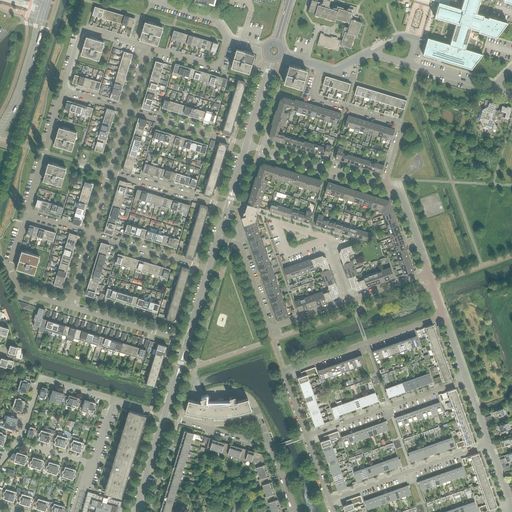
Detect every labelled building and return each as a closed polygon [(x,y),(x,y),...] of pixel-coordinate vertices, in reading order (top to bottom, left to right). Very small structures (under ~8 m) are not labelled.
[(310,0),(309,6),(340,15),(331,45),(351,51),(364,9),(356,7),(356,9),(325,0),(310,0)] [(431,0),(438,2),(434,17),(456,23),(450,44),(465,49),(471,28),(475,13),(479,0),(431,0)] [(484,15),(475,13),(471,28),(479,30),(478,32),(496,37),(507,22),(488,16),(488,18),(483,16),(484,15)] [(145,22),(139,40),(158,46),(163,27),(145,22)] [(99,60),(104,42),(86,37),(81,55),(99,60)] [(450,44),(428,38),(423,55),(471,69),(483,54),(465,49),(450,44)] [(249,73),(254,55),(236,49),(231,68),(249,73)] [(122,57),(131,59),(133,54),(121,51),(121,52),(123,54),(122,57)] [(131,59),(122,57),(119,56),(119,58),(122,59),(121,62),(129,65),(131,59)] [(120,64),(119,67),(128,70),(129,65),(121,62),(118,61),(117,63),(120,64)] [(154,66),(162,69),(163,66),(166,66),(167,64),(156,61),(154,66)] [(175,73),(178,74),(181,65),(175,63),(172,75),(174,75),(175,73)] [(180,74),(183,75),(186,67),(181,65),(178,74),(177,77),(179,77),(180,74)] [(286,74),(283,83),(302,89),(305,80),(307,71),(289,65),(286,74)] [(128,70),(119,67),(116,66),(116,68),(118,70),(118,72),(126,75),(128,70)] [(186,76),(188,77),(191,68),(186,67),(183,75),(182,78),(184,79),(186,76)] [(191,77),(194,78),(196,70),(191,68),(188,77),(187,80),(189,80),(191,77)] [(196,79),(199,80),(201,71),(196,70),(194,78),(193,81),(194,82),(196,79)] [(116,78),(125,80),(126,75),(118,72),(115,71),(114,73),(117,75),(116,78)] [(115,83),(123,85),(125,80),(116,78),(113,77),(113,78),(115,80),(115,83)] [(238,80),(234,92),(243,94),(246,82),(238,80)] [(113,88),(122,90),(123,85),(115,83),(112,82),(111,83),(114,85),(113,88)] [(111,93),(120,96),(122,90),(113,88),(110,87),(110,89),(112,90),(111,93)] [(110,98),(118,101),(120,96),(111,93),(109,92),(108,94),(111,95),(110,98)] [(241,100),(243,94),(234,92),(233,97),(241,100)] [(239,106),(241,100),(233,97),(231,103),(239,106)] [(286,106),(292,108),(295,101),(283,97),(283,98),(281,99),(280,99),(276,110),(284,112),(286,106)] [(295,99),(295,101),(292,108),(292,110),(296,112),(300,101),(295,99)] [(67,110),(70,111),(72,102),(67,100),(63,112),(65,112),(67,110)] [(172,111),(177,113),(181,101),(180,104),(177,103),(177,100),(176,100),(175,103),(172,111)] [(508,119),(510,113),(507,112),(508,108),(502,106),(501,109),(497,111),(494,110),(496,104),(494,104),(494,102),(485,100),(484,103),(489,104),(488,104),(489,106),(483,109),(481,109),(478,119),(479,119),(483,127),(483,128),(493,131),(493,130),(498,127),(497,125),(496,126),(494,122),(497,120),(498,122),(502,120),(502,118),(508,119)] [(183,102),(181,101),(177,113),(183,114),(186,103),(185,106),(182,105),(183,102)] [(72,102),(70,111),(69,114),(70,114),(72,111),(75,112),(77,104),(72,102)] [(237,112),(239,106),(231,103),(229,109),(237,112)] [(77,104),(75,112),(74,115),(76,116),(77,113),(80,114),(83,105),(77,104)] [(83,105),(80,114),(79,117),(81,117),(82,114),(85,115),(88,107),(83,105)] [(188,116),(193,117),(196,109),(196,106),(195,105),(193,108),(190,107),(188,116)] [(88,107),(85,115),(84,118),(86,119),(88,116),(91,117),(93,108),(88,107)] [(193,117),(198,119),(201,110),(202,108),(200,107),(198,110),(196,109),(193,117)] [(198,119),(203,121),(206,112),(207,109),(205,109),(204,111),(201,110),(198,119)] [(236,117),(237,112),(229,109),(227,115),(236,117)] [(203,121),(209,122),(211,114),(212,111),(210,110),(209,113),(206,112),(203,121)] [(271,124),(272,125),(279,127),(283,128),(287,113),(284,112),(276,110),(275,110),(271,124)] [(211,114),(209,122),(214,124),(217,112),(216,112),(214,114),(211,114)] [(341,113),(336,112),(333,123),(338,124),(341,113)] [(234,123),(236,117),(227,115),(226,121),(234,123)] [(345,126),(350,128),(353,117),(348,115),(345,126)] [(137,123),(145,126),(148,127),(149,125),(146,123),(147,120),(138,118),(137,123)] [(232,129),(234,123),(226,121),(224,126),(232,129)] [(135,128),(144,131),(147,132),(147,130),(145,129),(145,126),(137,123),(135,128)] [(271,139),(282,143),(284,135),(278,133),(279,127),(272,125),(269,136),(270,136),(271,138),(271,139)] [(230,135),(232,129),(224,126),(222,132),(230,135)] [(72,151),(77,133),(59,127),(56,136),(53,145),(72,151)] [(135,128),(134,134),(142,136),(145,137),(146,135),(143,134),(144,131),(135,128)] [(394,129),(390,128),(386,139),(391,140),(394,129)] [(155,138),(158,139),(161,131),(155,129),(152,141),(154,141),(155,138)] [(166,132),(161,131),(158,139),(157,142),(159,143),(161,140),(163,141),(166,132)] [(171,134),(166,132),(163,141),(163,144),(164,144),(166,142),(169,142),(171,134)] [(134,134),(132,139),(141,141),(144,142),(144,141),(141,139),(142,136),(134,134)] [(176,135),(171,134),(169,142),(168,145),(169,146),(171,143),(174,144),(176,135)] [(176,145),(179,146),(182,137),(176,135),(174,144),(173,147),(175,147),(176,145)] [(282,143),(289,145),(291,137),(284,135),(282,143)] [(289,145),(296,147),(298,139),(291,137),(289,145)] [(96,145),(104,147),(106,142),(95,139),(94,139),(97,140),(97,142),(93,142),(93,144),(96,145)] [(132,139),(131,144),(142,147),(143,146),(140,144),(141,141),(132,139)] [(192,140),(187,139),(183,150),(184,147),(187,148),(187,151),(188,152),(192,140)] [(296,147),(303,149),(305,141),(298,139),(296,147)] [(197,142),(192,140),(188,152),(189,149),(192,150),(192,153),(194,153),(195,150),(197,142)] [(303,149),(309,151),(312,144),(305,141),(303,149)] [(219,142),(217,148),(226,151),(227,145),(219,142)] [(131,144),(129,149),(140,153),(141,151),(138,150),(139,147),(142,148),(142,147),(131,144)] [(312,144),(309,151),(316,154),(319,146),(312,144)] [(321,146),(319,146),(316,154),(323,156),(326,148),(325,148),(326,145),(324,144),(323,144),(322,145),(321,146)] [(326,145),(325,148),(326,148),(323,156),(328,157),(331,146),(326,145)] [(217,148),(216,154),(224,156),(226,151),(217,148)] [(335,159),(340,161),(342,153),(343,150),(338,148),(335,159)] [(129,149),(127,154),(139,158),(139,156),(137,155),(138,152),(140,153),(129,149)] [(349,155),(342,153),(340,161),(347,163),(349,155)] [(127,154),(126,160),(134,162),(137,163),(138,161),(135,160),(136,157),(139,158),(127,154)] [(216,154),(214,160),(222,162),(224,156),(216,154)] [(347,163),(353,165),(356,157),(349,155),(347,163)] [(356,157),(353,165),(360,167),(363,159),(356,157)] [(363,159),(360,167),(367,169),(370,161),(363,159)] [(134,165),(134,162),(126,160),(124,165),(133,167),(136,168),(136,167),(134,165)] [(220,168),(222,162),(214,160),(212,165),(220,168)] [(370,161),(367,169),(374,171),(377,163),(370,161)] [(61,186),(66,168),(48,163),(43,181),(61,186)] [(377,163),(374,171),(381,173),(384,165),(377,163)] [(153,175),(158,177),(162,165),(161,168),(158,167),(158,164),(156,164),(156,167),(153,175)] [(266,172),(272,174),(275,167),(263,164),(263,165),(261,166),(260,166),(256,177),(264,179),(266,172)] [(133,167),(124,165),(123,170),(134,174),(135,172),(132,170),(133,167)] [(158,177),(163,178),(167,167),(166,170),(163,169),(163,166),(162,165),(158,177)] [(212,165),(210,171),(219,174),(220,168),(212,165)] [(271,178),(285,182),(289,170),(275,166),(275,167),(272,174),(271,178)] [(174,172),(171,171),(169,180),(174,182),(176,173),(177,170),(175,170),(174,172)] [(299,186),(302,174),(289,170),(285,182),(299,186)] [(174,182),(179,183),(181,175),(182,172),(181,171),(179,174),(176,173),(174,182)] [(210,171),(209,177),(217,180),(219,174),(210,171)] [(184,175),(181,175),(179,183),(184,185),(187,176),(188,173),(186,173),(184,175)] [(189,177),(187,176),(184,185),(189,186),(192,178),(193,175),(191,174),(189,177)] [(316,179),(302,174),(299,186),(313,190),(316,179)] [(195,188),(198,176),(196,176),(195,179),(192,178),(189,186),(195,188)] [(251,190),(263,194),(267,180),(264,179),(256,177),(255,176),(251,190)] [(209,177),(207,183),(215,185),(217,180),(209,177)] [(321,180),(316,179),(313,190),(318,192),(321,180)] [(83,187),(92,189),(93,184),(82,180),(82,182),(84,184),(83,187)] [(207,183),(205,189),(213,191),(215,185),(207,183)] [(90,194),(92,189),(83,187),(80,186),(80,187),(83,189),(82,192),(90,194)] [(137,199),(140,200),(143,191),(137,189),(134,201),(136,201),(137,199)] [(212,197),(213,191),(205,189),(203,195),(212,197)] [(247,204),(245,212),(246,216),(251,214),(254,215),(256,207),(257,207),(259,208),(263,194),(251,190),(247,204)] [(81,194),(80,197),(89,199),(90,194),(82,192),(79,191),(78,192),(81,194)] [(142,200),(145,201),(148,193),(143,191),(140,200),(139,203),(141,203),(142,200)] [(153,194),(148,193),(145,201),(144,204),(146,205),(148,202),(150,203),(153,194)] [(153,203),(156,204),(158,196),(153,194),(150,203),(150,206),(151,206),(153,203)] [(89,199),(80,197),(77,196),(77,198),(79,199),(79,202),(87,205),(89,199)] [(158,205),(161,206),(163,197),(158,196),(156,204),(155,207),(156,208),(158,205)] [(389,201),(378,197),(375,208),(380,210),(389,201)] [(86,210),(87,205),(79,202),(76,201),(75,203),(78,204),(77,207),(86,210)] [(393,212),(389,201),(380,210),(382,215),(393,212)] [(269,211),(276,213),(278,205),(271,203),(269,211)] [(200,204),(199,210),(207,213),(209,207),(200,204)] [(284,207),(278,205),(276,213),(282,215),(284,207)] [(84,215),(86,210),(77,207),(74,206),(74,208),(76,210),(75,212),(84,215)] [(282,215),(289,217),(291,209),(284,207),(282,215)] [(297,211),(291,209),(289,217),(295,219),(297,211)] [(199,210),(197,216),(205,219),(207,213),(199,210)] [(304,213),(297,211),(295,219),(302,221),(304,213)] [(305,214),(304,213),(302,221),(308,223),(312,212),(306,211),(305,214)] [(83,220),(84,215),(75,212),(73,212),(72,213),(75,215),(74,218),(83,220)] [(395,216),(393,212),(382,215),(384,220),(395,216)] [(246,216),(241,218),(244,225),(255,221),(255,220),(256,216),(254,215),(251,214),(246,216)] [(315,225),(320,227),(322,219),(323,219),(323,216),(318,214),(315,225)] [(197,216),(195,222),(203,224),(205,219),(197,216)] [(396,221),(395,216),(384,220),(386,224),(396,221)] [(83,220),(74,218),(71,217),(71,218),(73,220),(72,223),(81,226),(83,220)] [(320,227),(327,229),(329,221),(323,219),(322,219),(320,227)] [(260,234),(255,221),(244,225),(248,238),(260,234)] [(327,229),(334,231),(336,223),(329,221),(327,229)] [(398,225),(396,221),(386,224),(387,229),(398,225)] [(195,222),(193,228),(202,230),(203,224),(195,222)] [(343,225),(336,223),(334,231),(340,233),(343,225)] [(29,234),(32,235),(35,227),(29,225),(26,236),(28,237),(29,234)] [(340,233),(347,235),(350,227),(343,225),(340,233)] [(399,230),(398,225),(387,229),(389,234),(399,230)] [(35,236),(37,237),(40,228),(35,227),(32,235),(31,238),(33,239),(35,236)] [(347,235),(354,237),(357,229),(350,227),(347,235)] [(40,237),(43,238),(45,230),(40,228),(37,237),(37,240),(38,240),(40,237)] [(193,228),(192,234),(200,236),(202,230),(193,228)] [(354,237),(361,239),(364,231),(357,229),(354,237)] [(50,231),(45,230),(43,238),(42,241),(43,242),(45,239),(48,240),(50,231)] [(150,240),(156,242),(158,233),(159,230),(157,230),(156,233),(153,232),(150,240)] [(401,234),(399,230),(389,234),(390,238),(401,234)] [(50,241),(53,241),(56,233),(50,231),(48,240),(47,243),(49,243),(50,241)] [(361,239),(368,241),(371,233),(364,231),(361,239)] [(156,242),(161,243),(163,235),(164,232),(163,232),(161,234),(158,233),(156,242)] [(161,243),(166,245),(169,237),(168,236),(169,234),(168,233),(166,236),(163,235),(161,243)] [(192,234),(190,239),(198,242),(200,236),(192,234)] [(253,252),(265,248),(260,234),(248,238),(253,252)] [(403,239),(401,234),(390,238),(392,243),(403,239)] [(171,237),(169,237),(166,245),(171,247),(174,238),(174,235),(173,235),(171,237)] [(176,239),(174,238),(171,247),(176,248),(180,237),(178,236),(176,239)] [(190,239),(188,245),(196,248),(198,242),(190,239)] [(404,243),(403,239),(392,243),(394,247),(404,243)] [(99,248),(108,250),(111,251),(111,250),(109,248),(110,245),(101,242),(99,248)] [(406,248),(404,243),(394,247),(395,252),(406,248)] [(187,247),(186,251),(195,253),(196,248),(188,245),(187,247)] [(341,250),(341,251),(348,255),(355,252),(352,245),(341,249),(341,250)] [(98,253),(106,256),(109,256),(110,255),(107,253),(108,250),(99,248),(98,253)] [(258,266),(270,262),(265,248),(253,252),(258,266)] [(407,252),(406,248),(395,252),(397,256),(407,252)] [(16,269),(34,275),(40,256),(22,251),(16,269)] [(185,257),(193,259),(195,253),(186,251),(185,257)] [(340,252),(339,253),(341,257),(343,264),(350,261),(348,255),(341,251),(340,252)] [(409,257),(407,252),(397,256),(398,261),(409,257)] [(98,253),(96,258),(105,261),(108,262),(108,260),(106,258),(106,256),(98,253)] [(118,263),(121,264),(123,255),(118,254),(114,265),(116,266),(118,263)] [(128,257),(123,255),(121,264),(120,267),(121,267),(123,265),(126,265),(128,257)] [(322,256),(311,260),(314,267),(320,265),(324,257),(323,257),(322,256)] [(134,258),(128,257),(126,265),(125,268),(127,269),(128,266),(131,267),(134,258)] [(324,257),(320,265),(322,271),(330,268),(327,262),(326,257),(325,258),(324,257)] [(411,262),(409,257),(398,261),(400,265),(411,262)] [(96,258),(95,263),(103,266),(106,267),(107,265),(104,264),(105,261),(96,258)] [(134,258),(131,267),(130,270),(132,270),(133,268),(136,268),(139,260),(134,258)] [(311,259),(306,260),(310,271),(315,269),(314,267),(311,260),(311,259)] [(144,261),(139,260),(136,268),(136,269),(136,271),(137,272),(139,269),(141,270),(144,261)] [(306,260),(302,262),(305,273),(310,271),(306,260)] [(343,264),(342,264),(344,269),(354,265),(353,260),(350,261),(343,264)] [(263,279),(274,275),(270,262),(258,266),(263,279)] [(302,262),(297,264),(301,274),(305,273),(302,262)] [(412,266),(411,262),(400,265),(402,270),(412,266)] [(93,269),(102,271),(105,272),(105,270),(102,269),(103,266),(95,263),(93,269)] [(297,264),(293,265),(296,276),(301,274),(297,264)] [(293,265),(288,267),(292,278),(296,276),(293,265)] [(354,265),(344,269),(345,273),(356,270),(354,265)] [(402,270),(403,274),(414,271),(412,266),(402,270)] [(182,267),(180,273),(188,275),(190,269),(182,267)] [(288,267),(284,268),(287,279),(292,278),(288,267)] [(390,267),(386,269),(389,279),(394,278),(390,267)] [(322,271),(320,272),(322,277),(332,273),(331,268),(330,268),(322,271)] [(93,269),(91,274),(100,276),(103,277),(103,276),(101,274),(102,271),(93,269)] [(386,269),(381,270),(385,281),(389,279),(386,269)] [(356,270),(345,273),(347,278),(348,278),(355,275),(357,274),(356,270)] [(381,270),(377,272),(380,283),(385,281),(381,270)] [(377,272),(372,273),(376,284),(380,283),(377,272)] [(180,273),(178,278),(186,281),(188,275),(180,273)] [(332,273),(322,277),(323,281),(334,277),(332,273)] [(372,273),(368,275),(371,286),(376,284),(372,273)] [(91,274),(90,279),(99,282),(101,282),(102,281),(99,279),(100,276),(91,274)] [(274,275),(263,279),(268,293),(279,289),(274,275)] [(355,275),(348,278),(349,281),(352,289),(353,288),(354,289),(357,282),(356,278),(355,275)] [(368,275),(363,277),(364,279),(366,287),(367,287),(371,286),(368,275)] [(334,277),(323,281),(325,286),(327,285),(335,282),(336,282),(334,277)] [(176,284),(185,287),(186,281),(178,278),(176,284)] [(98,284),(99,282),(90,279),(88,284),(97,287),(100,288),(100,286),(98,284)] [(357,282),(354,289),(355,289),(355,290),(366,287),(364,279),(357,282)] [(335,282),(327,285),(329,288),(330,291),(337,295),(337,294),(339,293),(336,286),(335,282)] [(88,284),(87,289),(95,292),(98,293),(99,291),(96,289),(97,287),(88,284)] [(175,290),(183,292),(185,287),(176,284),(175,290)] [(85,295),(97,298),(97,296),(95,295),(95,292),(87,289),(85,295)] [(115,300),(121,302),(124,290),(123,293),(120,292),(120,289),(119,289),(118,292),(115,300)] [(284,302),(279,289),(268,293),(272,307),(284,302)] [(121,302),(126,303),(129,292),(128,295),(125,294),(126,291),(124,290),(121,302)] [(173,296),(181,298),(183,292),(175,290),(173,296)] [(322,291),(318,293),(321,303),(326,302),(326,301),(323,294),(322,291)] [(330,291),(323,294),(326,301),(337,297),(336,296),(337,295),(330,291)] [(318,293),(313,294),(317,305),(321,303),(318,293)] [(134,296),(131,305),(136,306),(139,298),(139,295),(138,294),(136,297),(134,296)] [(313,294),(309,296),(312,307),(317,305),(313,294)] [(139,298),(136,306),(141,308),(145,296),(143,296),(142,299),(139,298)] [(147,310),(150,298),(148,297),(145,296),(141,308),(147,310)] [(171,302),(179,304),(181,298),(173,296),(171,302)] [(309,296),(304,298),(308,308),(312,307),(309,296)] [(155,300),(150,298),(147,310),(152,311),(154,302),(155,300)] [(304,298),(299,299),(303,310),(308,308),(304,298)] [(299,299),(295,301),(295,302),(296,304),(297,307),(298,309),(299,311),(303,310),(299,299)] [(152,311),(157,313),(161,301),(159,301),(157,303),(154,302),(152,311)] [(169,307),(178,310),(179,304),(171,302),(169,307)] [(289,316),(284,302),(272,307),(277,320),(289,316)] [(173,321),(175,320),(178,310),(169,307),(166,319),(173,321)] [(39,329),(40,328),(42,319),(45,309),(39,308),(37,314),(35,314),(33,320),(35,321),(33,326),(39,327),(38,329),(39,329)] [(45,331),(45,329),(48,320),(51,311),(48,310),(45,319),(42,319),(40,328),(44,329),(44,331),(45,331)] [(51,331),(54,322),(57,313),(54,312),(51,321),(48,320),(45,329),(50,331),(50,333),(51,333),(51,331)] [(57,323),(54,322),(51,331),(56,333),(55,334),(56,335),(57,333),(60,324),(62,315),(59,314),(57,323)] [(62,336),(63,335),(65,325),(68,316),(65,316),(63,325),(60,324),(57,333),(61,334),(61,336),(62,336)] [(68,336),(71,327),(73,318),(71,317),(68,326),(65,325),(63,335),(67,336),(66,338),(67,338),(68,336)] [(74,340),(74,338),(77,329),(80,320),(77,319),(74,328),(71,327),(68,336),(73,338),(73,340),(74,340)] [(80,340),(83,331),(85,322),(83,321),(80,330),(77,329),(74,338),(79,340),(78,341),(79,342),(80,340)] [(86,342),(88,332),(91,323),(88,322),(86,332),(83,331),(80,340),(85,341),(84,343),(85,343),(86,342)] [(91,343),(94,334),(97,325),(94,324),(91,333),(88,332),(86,342),(90,343),(90,345),(91,345),(91,343)] [(442,381),(452,378),(433,325),(421,329),(423,333),(425,333),(440,376),(442,381)] [(1,328),(0,332),(0,337),(6,339),(9,330),(9,328),(2,326),(1,328)] [(97,347),(97,345),(100,336),(103,327),(100,326),(97,335),(94,334),(91,343),(96,345),(96,346),(97,347)] [(103,347),(106,338),(108,329),(106,328),(103,337),(100,336),(97,345),(102,346),(102,348),(102,349),(103,347)] [(109,338),(106,338),(103,347),(108,348),(107,350),(108,350),(109,348),(112,339),(114,330),(111,329),(109,338)] [(115,350),(117,341),(120,332),(117,331),(114,340),(112,339),(109,348),(114,350),(113,352),(114,352),(115,350)] [(126,334),(123,333),(120,342),(117,341),(115,350),(119,352),(119,353),(120,354),(120,352),(123,343),(126,334)] [(126,344),(123,343),(120,352),(125,353),(125,355),(126,355),(126,354),(129,345),(132,335),(129,335),(126,344)] [(132,355),(135,346),(137,337),(134,336),(132,345),(129,345),(126,354),(131,355),(130,357),(131,357),(132,355)] [(137,347),(135,346),(132,355),(136,357),(136,359),(137,359),(138,357),(140,348),(143,339),(140,338),(137,347)] [(143,361),(149,341),(146,340),(143,349),(140,348),(138,357),(142,359),(142,360),(143,361)] [(165,352),(167,346),(158,343),(156,349),(165,352)] [(9,353),(8,356),(15,358),(19,348),(11,345),(10,345),(8,352),(9,353)] [(163,358),(165,352),(156,349),(155,355),(163,358)] [(162,364),(163,358),(155,355),(153,361),(162,364)] [(1,358),(0,361),(0,365),(11,369),(14,362),(1,358)] [(160,369),(162,364),(153,361),(151,367),(160,369)] [(158,375),(160,369),(151,367),(149,372),(158,375)] [(301,372),(302,376),(298,378),(299,383),(309,380),(307,376),(313,374),(314,375),(317,374),(315,367),(301,372)] [(156,381),(158,375),(149,372),(148,378),(156,381)] [(428,383),(429,386),(433,385),(429,373),(424,375),(427,384),(428,383)] [(421,386),(427,384),(424,375),(418,377),(421,386)] [(21,380),(19,385),(29,388),(30,383),(29,382),(30,379),(23,377),(22,380),(21,380)] [(418,377),(413,379),(416,388),(421,386),(418,377)] [(155,387),(156,381),(148,378),(146,384),(155,387)] [(410,390),(416,388),(413,379),(407,381),(410,390)] [(310,385),(309,381),(309,380),(299,383),(301,388),(310,385)] [(407,381),(402,383),(405,391),(410,390),(407,381)] [(400,393),(405,391),(402,383),(396,385),(400,393)] [(29,388),(19,385),(18,390),(17,390),(16,393),(25,396),(26,393),(27,393),(29,388)] [(312,389),(311,387),(310,385),(301,388),(303,393),(312,389)] [(396,385),(395,385),(391,387),(394,395),(400,393),(396,385)] [(40,390),(38,395),(40,395),(39,397),(45,398),(45,397),(48,398),(50,391),(47,390),(48,389),(42,387),(41,390),(40,390)] [(388,397),(394,395),(391,387),(385,389),(386,392),(385,392),(387,397),(388,396),(388,397)] [(314,394),(313,392),(312,389),(303,393),(305,397),(314,394)] [(474,442),(456,389),(446,392),(463,441),(465,446),(474,442)] [(50,391),(48,398),(47,400),(50,401),(50,400),(55,402),(58,392),(53,390),(52,392),(50,391)] [(63,405),(64,402),(66,396),(63,395),(64,393),(58,392),(55,402),(61,403),(61,402),(62,402),(61,405),(63,406),(64,405),(63,405)] [(376,395),(375,392),(369,394),(372,403),(378,401),(378,400),(379,399),(377,395),(376,395)] [(315,399),(315,397),(314,394),(305,397),(306,402),(315,399)] [(367,405),(372,403),(369,394),(364,396),(367,405)] [(69,397),(66,396),(64,402),(63,405),(64,405),(66,406),(66,405),(71,406),(74,397),(69,395),(69,397)] [(246,411),(251,409),(248,398),(243,400),(238,401),(234,402),(236,395),(235,395),(229,398),(231,402),(228,403),(223,403),(218,404),(213,404),(208,403),(205,403),(206,396),(200,398),(201,402),(198,402),(193,401),(188,399),(185,411),(191,412),(196,413),(202,414),(206,415),(212,415),(218,415),(224,415),(229,414),(235,414),(240,412),(246,411)] [(15,398),(14,403),(23,406),(25,401),(23,400),(24,398),(18,396),(17,398),(15,398)] [(362,407),(367,405),(364,396),(359,398),(362,407)] [(80,398),(74,397),(71,406),(77,408),(77,406),(80,407),(82,401),(79,400),(80,398)] [(356,409),(362,407),(359,398),(353,400),(356,409)] [(317,404),(317,402),(315,399),(306,402),(308,407),(317,404)] [(82,401),(80,407),(83,408),(82,410),(87,411),(90,401),(85,400),(85,401),(82,401)] [(351,411),(356,409),(353,400),(348,402),(351,411)] [(90,401),(87,411),(93,413),(92,414),(95,415),(98,405),(95,405),(96,403),(90,401)] [(345,413),(351,411),(348,402),(342,404),(345,413)] [(23,406),(14,403),(12,409),(14,409),(13,412),(19,414),(20,411),(22,411),(23,406)] [(319,409),(318,407),(317,404),(308,407),(310,412),(319,409)] [(340,414),(345,413),(342,404),(337,406),(340,414)] [(340,414),(337,406),(331,408),(335,419),(339,418),(338,415),(340,414)] [(496,418),(506,414),(504,408),(491,412),(492,415),(494,414),(496,418)] [(321,413),(320,413),(319,409),(310,412),(311,417),(321,413)] [(105,492),(113,495),(137,413),(129,410),(105,492)] [(8,416),(6,421),(16,424),(18,418),(16,418),(17,415),(8,412),(7,416),(8,416)] [(137,413),(113,495),(121,497),(145,415),(137,413)] [(322,418),(321,413),(311,417),(313,421),(322,418)] [(404,424),(401,416),(394,418),(395,420),(396,420),(399,426),(404,424)] [(324,423),(322,418),(313,421),(315,426),(324,423)] [(16,424),(6,421),(5,426),(4,426),(3,429),(12,431),(13,429),(14,429),(16,424)] [(501,432),(511,428),(509,422),(496,426),(497,429),(499,428),(501,432)] [(33,436),(36,437),(38,430),(35,430),(36,428),(30,426),(30,428),(28,428),(27,433),(28,433),(27,436),(33,438),(33,436)] [(38,440),(43,441),(46,431),(41,430),(41,431),(38,430),(36,437),(39,438),(38,440)] [(49,441),(52,442),(54,435),(51,435),(52,433),(46,431),(43,441),(49,443),(49,441)] [(182,437),(192,440),(194,434),(184,431),(182,437)] [(323,436),(325,440),(320,442),(322,447),(331,444),(330,440),(336,438),(337,439),(340,438),(338,431),(323,436)] [(54,435),(52,442),(55,443),(54,444),(60,446),(63,434),(58,432),(58,434),(55,433),(54,435)] [(65,446),(68,447),(70,440),(71,440),(72,437),(64,433),(64,434),(63,434),(60,446),(65,448),(65,446)] [(511,436),(499,441),(500,442),(501,444),(495,446),(496,449),(511,443),(511,436)] [(190,445),(192,440),(182,437),(181,443),(190,445)] [(446,439),(449,448),(451,447),(452,450),(456,449),(452,437),(446,439)] [(216,451),(219,441),(209,438),(206,450),(209,451),(210,449),(216,451)] [(73,441),(71,440),(70,440),(68,447),(71,448),(70,449),(76,451),(79,441),(73,439),(73,441)] [(444,450),(449,448),(446,439),(440,441),(444,450)] [(84,452),(86,445),(83,444),(84,443),(79,441),(76,451),(81,452),(81,451),(84,452)] [(224,455),(227,444),(219,441),(216,451),(221,452),(221,454),(224,455)] [(440,441),(435,443),(438,452),(444,450),(440,441)] [(181,443),(179,448),(188,451),(190,445),(181,443)] [(435,443),(429,445),(432,454),(438,452),(435,443)] [(233,456),(236,446),(227,444),(224,455),(227,456),(228,454),(233,456)] [(333,449),(332,445),(331,444),(322,447),(324,452),(333,449)] [(424,447),(427,456),(432,454),(429,445),(424,447)] [(242,461),(245,449),(236,446),(233,456),(239,458),(238,460),(242,461)] [(418,449),(421,458),(427,456),(424,447),(418,449)] [(177,454),(187,457),(188,451),(179,448),(177,454)] [(245,449),(242,461),(245,462),(246,460),(251,461),(254,452),(245,449)] [(335,453),(333,449),(324,452),(326,457),(335,453)] [(412,451),(415,460),(421,458),(418,449),(412,451)] [(14,462),(19,463),(22,454),(17,452),(16,453),(14,452),(10,459),(14,460),(14,462)] [(264,461),(262,454),(254,452),(251,461),(253,465),(264,461)] [(511,452),(506,455),(505,455),(506,458),(501,460),(502,463),(508,461),(508,462),(511,461),(511,460),(511,459),(511,452)] [(336,458),(335,453),(326,457),(327,462),(336,458)] [(468,456),(485,505),(487,510),(497,506),(478,453),(468,456)] [(22,454),(19,463),(25,465),(25,463),(28,464),(30,458),(27,457),(27,455),(22,454)] [(175,460),(185,463),(187,457),(177,454),(175,460)] [(398,456),(392,458),(395,467),(401,465),(400,464),(402,463),(400,459),(399,459),(398,456)] [(32,458),(30,458),(28,464),(30,465),(30,467),(35,468),(38,458),(33,457),(32,458)] [(43,471),(44,469),(46,462),(43,462),(44,460),(38,458),(35,468),(40,470),(40,471),(43,471)] [(338,463),(336,458),(327,462),(329,466),(338,463)] [(392,458),(387,460),(390,469),(395,467),(392,458)] [(174,466),(183,469),(185,463),(175,460),(174,466)] [(387,460),(381,462),(384,471),(390,469),(387,460)] [(264,461),(253,465),(254,468),(256,468),(258,473),(267,470),(264,461)] [(49,463),(46,462),(44,469),(47,470),(46,471),(51,473),(54,463),(49,462),(49,463)] [(381,462),(376,464),(379,473),(384,471),(381,462)] [(60,474),(62,467),(59,466),(60,465),(54,463),(51,473),(57,475),(57,473),(60,474)] [(340,468),(338,463),(329,466),(331,471),(340,468)] [(376,464),(370,466),(373,475),(379,473),(376,464)] [(68,478),(70,468),(65,466),(65,468),(62,467),(60,474),(59,476),(62,477),(62,479),(67,480),(68,478)] [(172,472),(181,475),(183,469),(174,466),(172,472)] [(370,466),(365,468),(368,476),(373,475),(370,466)] [(76,470),(70,468),(68,478),(73,479),(73,478),(76,479),(78,472),(75,471),(76,470)] [(341,473),(340,468),(331,471),(332,476),(341,473)] [(365,468),(360,470),(363,478),(368,476),(365,468)] [(270,479),(269,474),(267,470),(258,473),(260,479),(258,479),(259,483),(270,479)] [(358,483),(362,482),(361,479),(363,478),(360,470),(354,472),(358,483)] [(170,478),(179,481),(181,475),(172,472),(170,478)] [(343,477),(341,473),(332,476),(334,481),(343,477)] [(345,482),(343,477),(334,481),(336,486),(345,482)] [(168,484),(178,486),(179,481),(170,478),(168,484)] [(270,479),(259,483),(260,486),(262,485),(264,491),(274,487),(270,479)] [(347,487),(345,482),(336,486),(337,491),(347,487)] [(176,492),(178,486),(168,484),(166,489),(176,492)] [(277,496),(275,490),(274,487),(264,491),(266,496),(264,497),(265,500),(277,496)] [(3,489),(1,496),(3,497),(3,498),(8,500),(11,490),(6,489),(5,490),(3,489)] [(166,489),(165,495),(174,498),(176,492),(166,489)] [(14,500),(17,501),(19,494),(16,493),(16,492),(11,490),(8,500),(13,502),(14,500)] [(28,491),(27,495),(24,505),(30,506),(30,505),(33,506),(35,499),(32,498),(34,493),(28,491)] [(88,492),(81,511),(116,511),(118,507),(120,507),(122,502),(88,492)] [(19,503),(24,505),(27,495),(22,493),(21,495),(19,494),(17,501),(19,502),(19,503)] [(172,504),(174,498),(165,495),(163,501),(172,504)] [(346,501),(347,505),(343,506),(345,511),(354,508),(353,504),(359,502),(359,503),(363,502),(360,495),(346,501)] [(277,496),(265,500),(266,503),(268,503),(270,508),(280,505),(277,496)] [(35,508),(40,510),(43,500),(38,498),(38,497),(36,497),(35,499),(33,506),(36,506),(35,508)] [(46,510),(49,510),(51,504),(48,503),(49,501),(43,500),(40,510),(46,511),(46,510)] [(54,505),(51,504),(49,510),(52,511),(51,511),(57,511),(59,505),(60,502),(55,501),(54,505)] [(171,510),(172,504),(163,501),(161,507),(171,510)] [(478,511),(475,501),(469,504),(471,511),(472,511),(474,511),(473,511),(478,511)]
